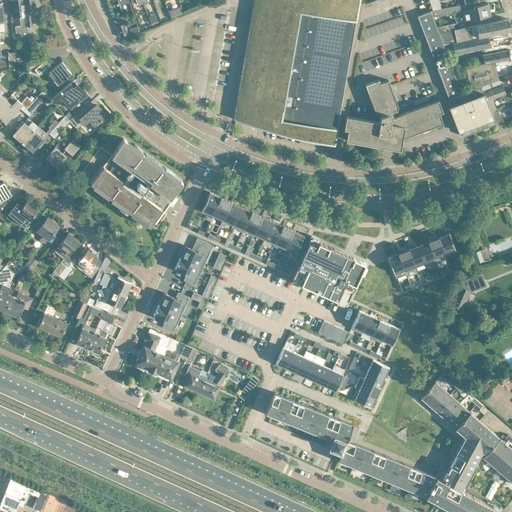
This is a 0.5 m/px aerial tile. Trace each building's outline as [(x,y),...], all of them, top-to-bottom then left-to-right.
[(28,35),(23,0),(12,0),(14,18),(20,16),(21,25),(14,25),(15,32),(21,32),(22,36),(28,35)] [(34,0),(23,0),(28,35),(28,37),(34,36),(31,13),(35,11),(34,0)] [(335,136),(359,0),(260,0),(256,22),(243,99),(251,121),(287,128),(286,131),(309,134),(309,132),(335,136)] [(441,8),(438,0),(429,0),(433,10),(441,8)] [(0,21),(5,21),(2,3),(0,3),(0,69),(18,65),(17,54),(1,56),(0,44),(0,21)] [(465,20),(467,19),(490,15),(488,3),(473,5),(474,8),(468,9),(467,3),(441,8),(433,10),(430,10),(430,11),(432,16),(433,16),(463,10),(465,20)] [(462,93),(447,55),(443,44),(436,25),(433,16),(432,16),(430,11),(417,16),(463,136),(495,123),(491,112),(486,101),(481,86),(470,89),(462,93)] [(481,24),(469,26),(454,29),(453,22),(436,25),(443,44),(452,42),(457,41),(511,30),(507,19),(481,24)] [(115,26),(119,36),(129,33),(125,23),(115,26)] [(511,42),(511,30),(457,41),(452,42),(443,44),(447,55),(455,54),(511,42)] [(508,49),(482,54),(483,60),(475,61),(476,64),(465,67),(467,75),(461,76),(462,82),(468,81),(470,89),(481,86),(499,79),(496,63),(511,60),(508,49)] [(71,74),(65,67),(61,61),(52,69),(49,66),(45,60),(34,69),(39,75),(45,69),(58,85),(65,78),(65,79),(67,78),(67,77),(71,74)] [(77,84),(78,83),(75,79),(52,99),(55,103),(62,98),(71,108),(76,104),(78,106),(80,105),(78,103),(80,101),(88,95),(89,96),(83,89),(82,90),(77,84)] [(398,114),(397,110),(398,106),(388,80),(380,83),(379,79),(365,84),(375,113),(378,112),(380,116),(379,121),(346,115),(343,128),(347,129),(345,140),(386,147),(398,149),(400,149),(402,138),(443,123),(439,113),(443,112),(438,100),(398,114)] [(501,85),(499,79),(481,86),(486,101),(493,98),(497,97),(506,93),(503,85),(501,85)] [(29,115),(42,101),(48,96),(44,90),(32,102),(24,111),(29,115)] [(511,90),(506,93),(497,97),(498,99),(500,99),(502,102),(506,101),(511,98),(511,90)] [(19,107),(24,111),(32,102),(27,96),(20,103),(11,95),(6,100),(0,107),(0,117),(0,118),(1,120),(2,119),(5,122),(19,107)] [(413,100),(415,105),(429,99),(428,95),(413,100)] [(95,106),(91,101),(72,116),(69,120),(69,121),(75,127),(76,125),(81,120),(85,124),(89,120),(94,125),(106,115),(97,104),(95,106)] [(501,121),(497,109),(491,112),(495,123),(501,121)] [(54,138),(69,121),(69,120),(65,115),(51,130),(49,133),(54,138)] [(22,144),(37,126),(27,117),(23,121),(22,120),(16,127),(17,129),(13,134),(21,142),(22,144)] [(46,132),(38,126),(40,124),(39,124),(37,126),(22,144),(23,144),(32,151),(37,146),(39,147),(45,140),(43,139),(49,133),(51,130),(49,128),(46,132)] [(160,191),(170,199),(182,181),(123,138),(90,183),(149,226),(162,209),(152,202),(160,191)] [(69,167),(76,158),(74,156),(82,147),(76,141),(64,154),(56,147),(46,158),(58,169),(64,163),(69,167)] [(4,182),(0,183),(0,210),(3,209),(2,206),(9,202),(7,198),(12,195),(4,182)] [(220,197),(209,192),(201,210),(212,215),(220,197)] [(231,201),(220,197),(212,215),(222,220),(231,201)] [(38,209),(31,203),(27,200),(22,207),(17,203),(6,217),(12,222),(14,218),(25,226),(38,209)] [(241,206),(231,201),(222,220),(233,224),(241,206)] [(251,211),(241,206),(233,224),(243,229),(251,211)] [(262,216),(251,211),(243,229),(253,234),(262,216)] [(272,220),(262,216),(253,234),(264,239),(272,220)] [(42,224),(37,220),(31,229),(35,233),(37,230),(43,235),(40,239),(45,243),(58,225),(48,217),(45,220),(44,220),(43,221),(44,221),(42,224)] [(282,225),(272,220),(264,239),(274,243),(282,225)] [(293,230),(282,225),(274,243),(284,248),(293,230)] [(304,235),(293,230),(284,248),(295,253),(304,235)] [(455,249),(448,232),(438,236),(444,253),(455,249)] [(58,246),(55,251),(64,258),(53,271),(59,276),(73,257),(80,248),(76,244),(78,241),(68,233),(58,246)] [(438,236),(428,240),(434,257),(444,253),(438,236)] [(365,263),(310,238),(291,279),(346,304),(365,263)] [(428,240),(418,244),(424,261),(434,257),(428,240)] [(418,244),(408,248),(414,265),(424,261),(418,244)] [(180,256),(180,257),(198,265),(203,254),(208,256),(210,250),(199,245),(197,251),(185,245),(183,250),(181,250),(178,255),(180,256)] [(94,263),(98,257),(88,248),(78,261),(73,257),(59,276),(63,279),(74,265),(79,268),(82,264),(88,269),(85,273),(91,277),(99,267),(94,263)] [(408,248),(398,252),(404,269),(414,265),(408,248)] [(220,252),(213,267),(220,270),(227,255),(220,252)] [(404,269),(398,252),(387,256),(394,273),(404,269)] [(485,263),(481,253),(469,257),(471,262),(467,264),(469,269),(485,263)] [(28,273),(37,261),(32,257),(23,268),(28,273)] [(198,265),(180,257),(174,268),(186,274),(183,280),(194,285),(197,279),(193,277),(198,265)] [(117,276),(116,278),(116,280),(104,274),(105,271),(100,268),(94,281),(102,285),(127,296),(130,289),(128,288),(131,283),(123,279),(124,277),(118,275),(117,277),(117,276)] [(211,275),(207,282),(213,285),(216,277),(211,275)] [(481,275),(461,283),(449,309),(460,314),(470,292),(485,286),(481,275)] [(0,308),(5,311),(12,296),(9,294),(11,289),(2,284),(0,287),(0,308)] [(41,297),(46,287),(39,284),(35,295),(40,297),(41,297)] [(124,303),(127,296),(102,285),(101,288),(104,295),(102,298),(99,297),(97,298),(94,304),(109,311),(112,304),(120,308),(122,302),(124,303)] [(22,307),(27,309),(32,298),(23,294),(23,293),(18,291),(16,297),(12,296),(5,311),(18,316),(22,307)] [(159,303),(158,304),(176,312),(182,300),(186,302),(189,296),(178,291),(175,297),(164,292),(161,297),(160,296),(157,302),(159,303)] [(193,291),(191,297),(196,300),(199,294),(193,291)] [(79,318),(86,304),(88,300),(82,295),(72,315),(79,318)] [(86,321),(92,306),(91,306),(86,304),(79,318),(86,321)] [(176,312),(158,304),(153,315),(165,320),(162,326),(173,331),(176,325),(171,323),(176,312)] [(61,336),(66,323),(53,317),(56,309),(47,305),(44,313),(41,319),(40,319),(38,324),(39,324),(38,326),(61,336)] [(369,314),(359,310),(351,326),(362,331),(369,314)] [(111,323),(114,317),(101,311),(98,317),(100,318),(105,320),(111,323)] [(379,319),(369,314),(362,331),(372,335),(379,319)] [(98,353),(106,334),(107,332),(101,329),(105,320),(100,318),(95,330),(93,334),(87,348),(98,353)] [(389,323),(379,319),(372,335),(381,340),(389,323)] [(331,338),(336,326),(324,320),(318,332),(331,338)] [(399,328),(389,323),(381,340),(392,345),(399,328)] [(336,326),(331,338),(344,343),(349,332),(336,326)] [(87,348),(93,334),(95,330),(89,327),(88,329),(82,327),(75,343),(87,348)] [(156,372),(163,355),(153,350),(159,337),(148,331),(144,339),(147,340),(144,346),(136,362),(148,368),(147,369),(155,373),(156,372)] [(186,359),(191,348),(185,345),(180,356),(186,359)] [(171,378),(178,361),(173,359),(175,355),(174,352),(166,348),(163,355),(156,372),(171,378)] [(192,361),(197,350),(191,348),(186,359),(192,361)] [(291,355),(281,350),(274,367),(284,371),(291,355)] [(291,355),(284,371),(294,376),(301,359),(291,355)] [(301,359),(294,376),(304,380),(311,364),(301,359)] [(389,366),(373,359),(368,369),(384,376),(389,366)] [(311,364),(304,380),(313,385),(321,368),(311,364)] [(225,377),(225,376),(229,371),(220,365),(216,370),(219,373),(213,383),(204,379),(199,391),(213,397),(219,385),(218,385),(224,376),(225,377)] [(199,391),(204,379),(207,372),(202,370),(200,371),(189,366),(185,375),(187,376),(184,384),(199,391)] [(321,368),(313,385),(323,389),(331,373),(321,368)] [(380,386),(384,376),(368,369),(363,379),(380,386)] [(331,373),(323,389),(333,394),(335,390),(340,380),(341,377),(331,373)] [(253,375),(238,395),(244,399),(259,379),(253,375)] [(375,396),(380,386),(363,379),(359,389),(375,396)] [(359,426),(273,392),(264,412),(271,415),(331,439),(330,442),(328,447),(340,452),(337,459),(344,462),(424,495),(434,500),(437,501),(445,506),(447,507),(456,511),(502,511),(470,494),(460,489),(481,451),(484,453),(481,456),(488,461),(511,482),(511,438),(507,434),(507,435),(503,440),(434,381),(420,398),(464,436),(449,464),(443,461),(435,476),(352,442),(359,426)] [(375,396),(359,389),(354,399),(371,406),(375,396)] [(15,511),(24,490),(28,492),(31,486),(0,472),(0,508),(8,511),(15,511)] [(39,511),(47,495),(40,492),(33,508),(39,511)]
